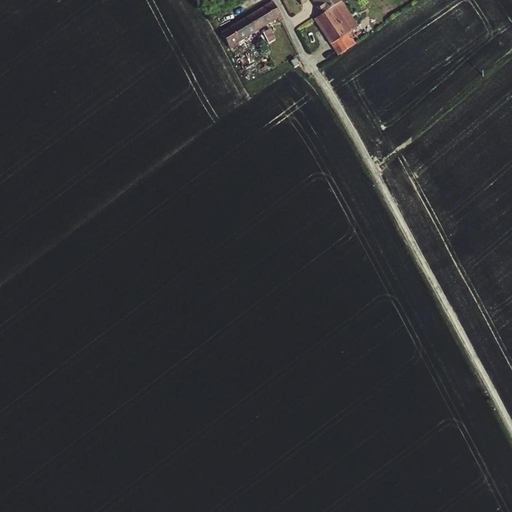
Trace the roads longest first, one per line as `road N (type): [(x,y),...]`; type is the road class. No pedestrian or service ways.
road 1 (residential): [(275,0),(511,429)]
road 2 (track): [(511,56),(376,175)]
